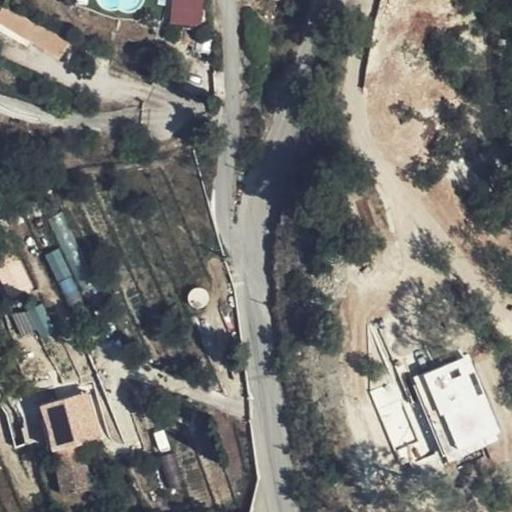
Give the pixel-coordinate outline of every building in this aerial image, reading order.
[(206,9),(190,6),(186,30),(202,32),(206,9)] [(69,46),(4,10),(0,17),(0,28),(62,62),(69,46)] [(471,355),(413,375),(442,461),(501,441),(471,355)] [(82,444),(102,440),(93,408),(73,413),(68,400),(42,406),(47,420),(54,450),(82,444)] [(41,422),(48,451),(54,450),(47,420),(41,422)] [(92,490),(82,444),(54,450),(65,496),(92,490)]
